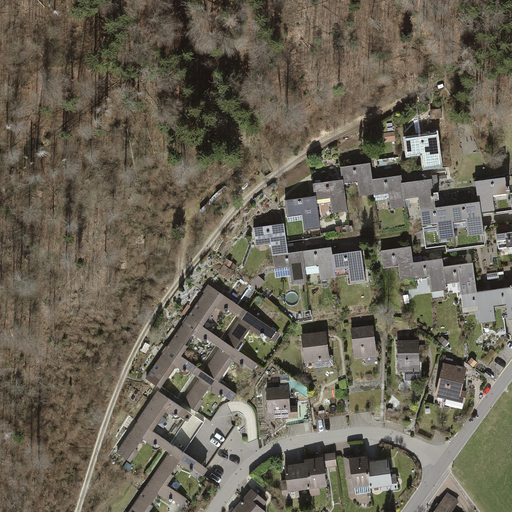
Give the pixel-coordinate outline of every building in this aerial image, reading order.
[(394,134),(378,135),(379,142),(395,141),(394,134)] [(443,138),(411,141),(413,159),(428,157),(428,163),(429,171),(447,169),(443,138)] [(363,198),(377,196),(376,181),(374,166),(370,167),(345,169),(346,182),(346,185),(361,184),(363,198)] [(394,209),(410,207),(409,201),(407,185),(407,177),(376,181),(377,196),(392,195),(394,209)] [(511,180),(484,184),(486,203),(489,203),(490,215),(503,213),(501,198),(511,196),(511,180)] [(426,209),(442,208),(439,181),(407,185),(409,201),(425,199),(426,209)] [(336,212),(349,211),(346,185),(346,182),(341,183),(318,185),(320,199),(320,201),(334,200),(336,212)] [(307,229),(322,228),(320,201),(320,199),(314,200),(289,202),(291,218),(306,217),(307,229)] [(475,237),(492,236),(490,215),(489,203),(486,203),(480,204),(457,206),(459,224),(473,223),(475,237)] [(447,242),(461,241),(459,224),(457,206),(444,208),(442,208),(426,209),(428,228),(443,226),(445,243),(447,242)] [(276,256),(292,254),(290,225),(284,225),(258,228),(259,244),(275,243),(276,256)] [(511,233),(498,235),(500,251),(511,249),(511,233)] [(419,279),(418,264),(416,248),(385,251),(387,268),(402,266),(403,281),(419,279)] [(324,281),(339,280),(338,272),(337,256),(336,250),(307,253),(309,268),(322,267),(324,281)] [(308,284),(310,284),(309,268),(307,253),(292,254),(276,256),(278,273),(291,272),(293,286),(308,284)] [(354,286),(370,284),(367,254),(337,256),(338,272),(353,271),(354,286)] [(450,290),(450,284),(448,269),(447,262),(418,264),(419,279),(432,278),(433,291),(450,290)] [(465,295),(482,293),(479,266),(448,269),(450,284),(464,283),(465,295)] [(229,270),(225,267),(220,274),(224,276),(229,270)] [(212,287),(190,318),(207,329),(220,310),(229,316),(231,312),(241,319),(247,311),(212,287)] [(511,290),(505,291),(496,292),(498,308),(507,307),(511,307),(511,290)] [(499,323),(498,308),(496,292),(488,293),(482,293),(465,295),(466,311),(482,310),(483,325),(499,323)] [(193,308),(189,306),(183,315),(187,318),(193,308)] [(241,319),(225,342),(244,355),(252,344),(248,341),(255,330),(265,338),(266,336),(276,342),(281,335),(247,311),(241,319)] [(169,348),(186,359),(193,349),(190,347),(198,336),(210,344),(212,342),(221,348),(225,342),(207,329),(190,318),(169,348)] [(376,328),(353,331),(356,361),(380,358),(376,328)] [(329,333),(304,336),(307,365),(333,362),(329,333)] [(221,348),(204,372),(223,385),(238,363),(247,370),(249,367),(257,373),(261,367),(244,355),(225,342),(221,348)] [(423,342),(399,343),(400,373),(408,373),(409,383),(424,382),(423,342)] [(169,348),(148,378),(165,390),(180,369),(190,376),(192,374),(200,379),(204,372),(186,359),(169,348)] [(458,361),(447,358),(438,399),(464,404),(471,371),(457,368),(458,361)] [(475,359),(471,364),(477,369),(481,364),(475,359)] [(204,372),(200,379),(184,402),(202,414),(209,403),(206,401),(213,392),(224,400),(226,397),(235,403),(240,396),(223,385),(204,372)] [(292,389),(268,391),(270,421),(303,418),(302,406),(293,407),(292,389)] [(193,424),(198,417),(161,392),(141,421),(158,433),(172,412),(182,419),(184,417),(193,424)] [(371,414),(349,416),(350,430),(373,428),(371,414)] [(177,446),(187,453),(207,424),(198,417),(193,424),(177,446)] [(159,445),(172,453),(177,446),(158,433),(141,421),(119,452),(136,464),(142,454),(139,452),(147,440),(157,447),(159,445)] [(172,453),(156,477),(172,488),(178,478),(176,476),(185,463),(198,472),(204,464),(187,453),(177,446),(172,453)] [(307,461),(308,466),(311,491),(311,498),(323,497),(322,489),(332,488),(330,470),(340,469),(339,455),(323,456),(323,460),(307,461)] [(373,456),(347,460),(350,481),(354,480),(355,490),(378,487),(374,463),(373,456)] [(394,460),(374,463),(378,487),(379,494),(398,491),(394,460)] [(308,466),(286,469),(287,480),(282,481),(285,502),(306,499),(305,492),(311,491),(308,466)] [(135,507),(142,511),(154,511),(156,509),(153,507),(162,494),(173,502),(175,500),(187,508),(191,503),(187,500),(188,499),(172,488),(156,477),(135,507)] [(254,489),(234,511),(268,511),(273,505),(254,489)] [(448,493),(435,511),(455,511),(462,502),(448,493)]
